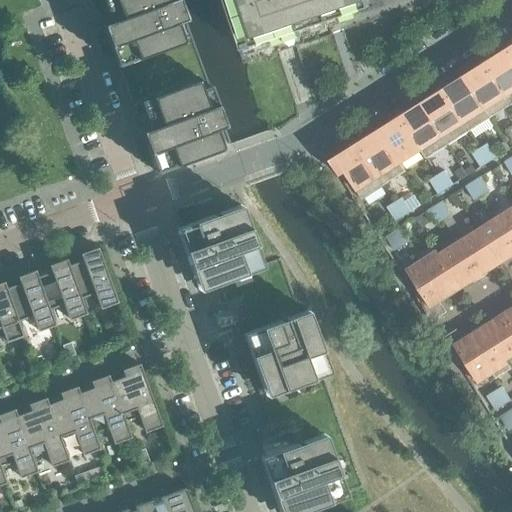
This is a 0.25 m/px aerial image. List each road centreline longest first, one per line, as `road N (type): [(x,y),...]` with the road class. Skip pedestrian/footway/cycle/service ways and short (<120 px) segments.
road 1 (residential): [(139,204),(308,139),(511,12)]
road 2 (residential): [(139,204),(67,3)]
road 3 (residential): [(0,399),(186,330)]
road 4 (residential): [(86,511),(233,457)]
road 5 (residential): [(0,254),(139,204)]
road 6 (residential): [(233,457),(186,330)]
road 7 (residential): [(186,330),(139,204)]
